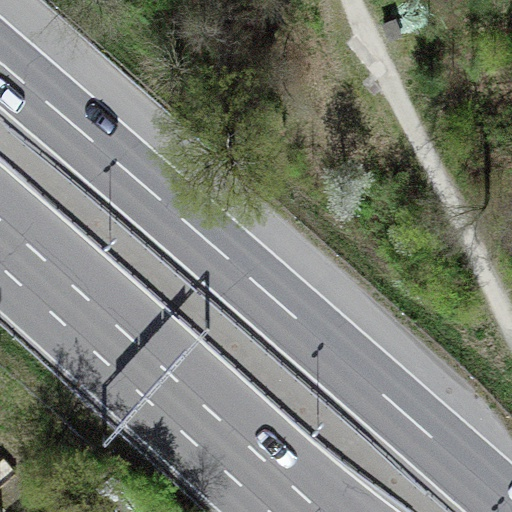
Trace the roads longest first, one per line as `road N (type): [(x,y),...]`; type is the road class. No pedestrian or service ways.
road 1 (motorway): [(509,511),(0,63)]
road 2 (motorway): [(0,222),(320,511)]
road 3 (track): [(354,0),(511,325)]
